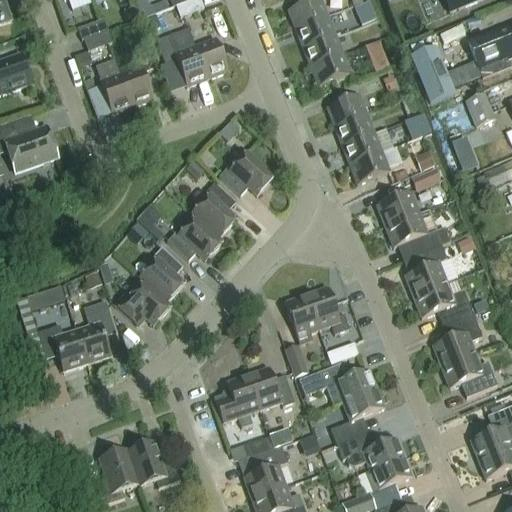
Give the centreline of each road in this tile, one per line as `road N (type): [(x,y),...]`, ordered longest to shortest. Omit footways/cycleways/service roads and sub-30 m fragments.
road 1 (residential): [(271,95),(120,152),(88,140),(41,0)]
road 2 (residential): [(456,511),(352,247),(304,223)]
road 3 (residential): [(164,366),(304,223)]
road 4 (residential): [(0,439),(111,398),(164,366)]
road 5 (residential): [(217,511),(164,366)]
road 6 (residential): [(304,223),(306,185),(271,95)]
